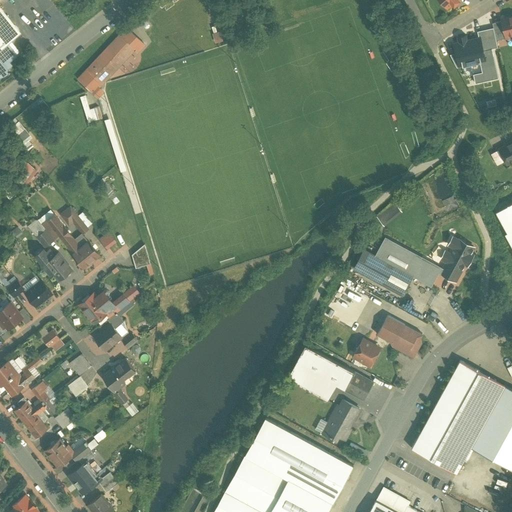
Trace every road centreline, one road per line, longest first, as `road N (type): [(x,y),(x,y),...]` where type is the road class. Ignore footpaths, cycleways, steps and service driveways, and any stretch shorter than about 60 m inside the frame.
road 1 (residential): [(346,511),(437,354),(511,306)]
road 2 (residential): [(0,102),(124,3)]
road 3 (residential): [(497,0),(429,39),(408,0)]
